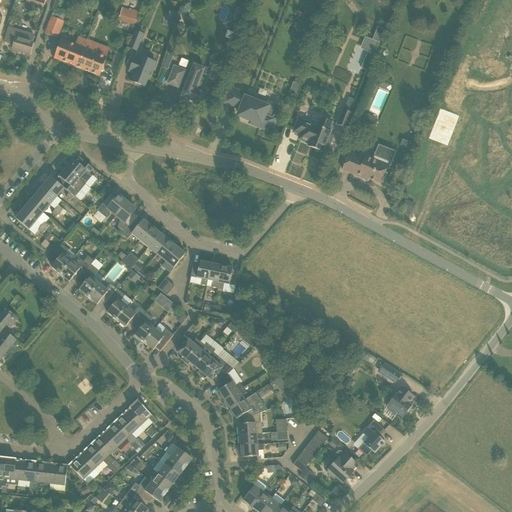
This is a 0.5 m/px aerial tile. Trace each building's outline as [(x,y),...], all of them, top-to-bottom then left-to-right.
[(118,20),(136,25),(140,11),(130,8),(129,9),(122,7),(118,20)] [(176,25),(180,14),(172,11),(168,22),(176,25)] [(52,17),(45,33),(45,34),(58,39),(58,38),(57,38),(64,21),(52,17)] [(9,28),(7,32),(4,42),(13,45),(12,50),(29,55),(33,43),(31,42),(34,35),(9,28)] [(138,52),(145,34),(134,30),(127,48),(138,52)] [(61,40),(54,58),(73,66),(77,55),(80,56),(83,49),(61,40)] [(99,77),(103,68),(107,58),(83,49),(80,56),(77,55),(73,66),(99,76),(99,77)] [(168,54),(163,68),(168,70),(173,56),(168,54)] [(135,56),(133,62),(129,72),(133,73),(130,81),(144,87),(148,79),(149,80),(156,62),(139,56),(138,57),(135,56)] [(182,58),(179,65),(186,68),(189,61),(182,58)] [(205,68),(195,64),(182,96),(202,104),(206,93),(203,92),(208,79),(202,77),(205,68)] [(179,89),(187,70),(174,65),(166,84),(179,89)] [(230,86),(228,93),(224,102),(241,109),(238,116),(260,124),(259,127),(271,132),(281,106),(230,86)] [(343,110),(337,125),(349,129),(355,115),(343,110)] [(378,120),(367,114),(363,122),(375,127),(378,120)] [(327,150),(330,141),(333,135),(331,135),(332,132),(330,131),(333,122),(320,117),(317,125),(315,125),(311,124),(311,122),(299,118),(293,132),(300,135),(299,139),(309,144),(308,146),(322,152),(323,149),(327,150)] [(403,140),(401,146),(409,149),(412,143),(403,140)] [(349,153),(346,161),(342,170),(363,178),(363,176),(380,183),(386,169),(390,171),(397,153),(379,145),(374,158),(365,155),(364,158),(349,153)] [(66,168),(85,185),(93,176),(89,173),(93,169),(84,161),(80,165),(73,160),(66,168)] [(64,188),(69,192),(74,196),(80,202),(84,197),(90,189),(85,185),(66,168),(55,181),(64,188)] [(57,197),(64,188),(55,181),(51,177),(43,186),(57,197)] [(50,205),(57,197),(43,186),(36,194),(50,205)] [(109,194),(105,191),(101,191),(99,195),(105,200),(109,194)] [(29,202),(43,214),(50,205),(36,194),(29,202)] [(109,213),(115,217),(128,201),(124,198),(123,199),(118,195),(116,198),(111,194),(97,211),(105,218),(109,213)] [(407,200),(402,210),(411,214),(416,204),(407,200)] [(125,234),(136,219),(138,217),(133,213),(136,210),(131,206),(132,204),(128,201),(115,217),(119,221),(118,228),(125,234)] [(36,221),(43,214),(29,202),(23,210),(36,221)] [(54,209),(55,209),(59,213),(60,213),(63,216),(67,212),(59,206),(54,209)] [(29,230),(36,221),(23,210),(18,216),(19,217),(17,220),(29,230)] [(125,234),(123,236),(127,239),(131,234),(140,241),(152,226),(151,226),(143,220),(140,223),(136,219),(125,234)] [(47,228),(43,224),(41,225),(38,230),(42,233),(47,228)] [(152,226),(140,241),(148,248),(160,233),(152,227),(152,226)] [(48,242),(53,236),(48,232),(43,237),(48,242)] [(168,240),(160,233),(148,248),(156,255),(169,240),(169,239),(168,240)] [(169,240),(156,255),(153,259),(161,266),(165,262),(165,261),(177,247),(169,240)] [(62,244),(48,261),(53,265),(51,267),(57,272),(60,275),(71,261),(65,255),(69,250),(62,244)] [(185,254),(177,247),(165,261),(165,262),(174,269),(185,254)] [(122,262),(127,256),(121,252),(117,257),(122,262)] [(88,256),(83,261),(76,256),(71,261),(60,275),(63,277),(69,282),(72,278),(77,282),(90,267),(91,265),(94,261),(88,256)] [(135,264),(127,257),(122,263),(131,269),(132,267),(135,264)] [(193,265),(189,283),(206,286),(211,264),(211,262),(203,261),(203,262),(200,262),(199,267),(193,265)] [(137,262),(133,268),(139,273),(143,268),(137,262)] [(206,286),(216,288),(217,288),(222,264),(214,263),(214,264),(211,264),(206,286)] [(235,286),(236,284),(238,274),(232,273),(233,268),(229,267),(230,266),(222,264),(217,288),(223,289),(224,284),(235,286)] [(85,295),(88,297),(99,284),(104,278),(103,278),(97,273),(98,271),(91,265),(90,267),(77,282),(82,286),(79,290),(85,295)] [(144,270),(141,274),(141,275),(146,278),(149,274),(144,270)] [(135,283),(140,277),(132,271),(128,277),(135,283)] [(175,286),(165,279),(158,288),(167,296),(175,286)] [(111,283),(106,289),(99,284),(88,297),(91,300),(97,305),(100,301),(105,305),(118,289),(111,283)] [(147,293),(152,287),(147,283),(142,289),(147,293)] [(116,320),(127,306),(121,300),(125,296),(118,289),(105,305),(110,309),(107,313),(113,318),(116,320)] [(161,294),(156,300),(162,306),(168,299),(161,294)] [(204,311),(212,312),(213,306),(206,304),(204,311)] [(146,312),(138,306),(134,312),(127,306),(116,320),(119,323),(119,322),(125,328),(128,324),(133,328),(146,312)] [(0,313),(0,361),(18,342),(5,330),(17,318),(5,308),(0,313)] [(155,329),(148,323),(153,318),(146,312),(133,328),(138,331),(135,335),(141,340),(144,343),(155,329)] [(181,324),(187,317),(181,312),(175,319),(181,324)] [(225,323),(220,319),(216,323),(216,324),(221,328),(225,323)] [(239,330),(231,323),(227,328),(235,334),(239,330)] [(155,348),(160,352),(173,335),(159,324),(155,329),(144,343),(147,345),(153,350),(155,348)] [(184,362),(200,342),(196,338),(192,343),(183,336),(176,345),(180,349),(177,353),(182,357),(180,359),(184,362)] [(257,345),(250,338),(246,343),(253,349),(257,345)] [(195,367),(211,347),(206,343),(204,345),(200,342),(184,362),(188,365),(190,363),(195,367)] [(201,376),(217,356),(213,353),(215,350),(211,347),(195,367),(199,370),(197,373),(201,376)] [(368,354),(364,360),(374,366),(378,360),(368,354)] [(214,378),(218,382),(219,383),(233,369),(217,356),(201,376),(205,379),(207,377),(212,381),(214,378)] [(273,368),(269,362),(262,366),(267,373),(273,368)] [(401,375),(393,370),(384,364),(378,373),(387,378),(396,384),(401,375)] [(242,382),(233,369),(219,383),(223,388),(218,391),(220,394),(219,395),(223,401),(244,388),(240,383),(242,382)] [(275,382),(286,398),(292,394),(280,378),(275,382)] [(347,392),(354,382),(348,378),(341,388),(347,392)] [(413,397),(405,391),(401,387),(387,405),(403,417),(411,406),(408,404),(413,397)] [(247,393),(244,388),(223,401),(227,408),(229,407),(230,409),(230,410),(245,400),(242,396),(247,393)] [(256,393),(249,397),(245,400),(230,410),(230,409),(229,410),(233,417),(235,416),(237,419),(242,416),(243,419),(261,413),(261,412),(256,404),(261,400),(256,393)] [(140,427),(148,419),(153,424),(156,420),(139,402),(138,401),(138,400),(129,408),(131,410),(127,413),(140,427)] [(137,440),(132,435),(140,427),(127,413),(124,416),(122,414),(114,422),(134,443),(137,440)] [(262,434),(262,428),(261,413),(243,419),(245,424),(238,424),(239,428),(237,428),(238,436),(262,434)] [(287,431),(287,420),(276,420),(277,432),(287,431)] [(371,451),(375,454),(385,442),(379,437),(385,430),(374,420),(368,427),(367,427),(362,433),(368,438),(364,443),(358,450),(363,453),(366,457),(371,451)] [(108,431),(105,434),(118,448),(121,452),(130,444),(131,446),(134,443),(114,422),(106,429),(108,431)] [(146,432),(152,438),(158,432),(152,426),(146,432)] [(287,431),(277,432),(277,441),(288,440),(287,431)] [(319,431),(315,436),(324,443),(328,439),(319,431)] [(99,436),(92,443),(118,471),(122,467),(115,461),(114,461),(109,456),(118,448),(105,434),(101,437),(99,436)] [(258,445),(258,440),(263,439),(262,434),(238,436),(239,444),(240,443),(241,446),(241,447),(258,445)] [(169,435),(165,440),(170,444),(174,439),(169,435)] [(315,436),(311,441),(321,448),(324,443),(315,436)] [(165,452),(166,453),(171,456),(186,468),(186,467),(192,459),(178,448),(177,448),(175,446),(179,441),(175,439),(171,444),(172,444),(165,452)] [(329,445),(334,449),(339,443),(334,439),(329,445)] [(136,444),(141,449),(145,446),(140,441),(136,444)] [(317,453),(321,448),(311,441),(307,445),(317,453)] [(108,467),(114,474),(115,474),(118,471),(92,443),(84,451),(85,452),(82,456),(95,470),(104,462),(109,467),(108,467)] [(136,444),(134,443),(131,446),(136,451),(139,448),(136,444)] [(241,454),(242,458),(258,456),(258,451),(264,450),(263,444),(258,445),(241,447),(241,446),(239,446),(240,455),(241,454)] [(313,457),(317,453),(307,445),(304,450),(313,457)] [(300,455),(309,462),(313,457),(304,450),(300,455)] [(359,458),(363,453),(358,450),(354,454),(359,458)] [(150,454),(147,451),(142,455),(146,459),(151,455),(150,454)] [(334,479),(336,477),(343,483),(353,471),(352,470),(357,465),(344,453),(343,453),(341,451),(338,451),(329,460),(329,462),(325,467),(328,470),(327,471),(328,471),(326,473),(334,479)] [(166,453),(160,461),(164,465),(179,476),(185,468),(186,468),(171,456),(166,453)] [(306,467),(309,462),(300,455),(296,460),(306,467)] [(69,465),(84,481),(95,470),(82,456),(78,459),(77,457),(68,465),(69,466),(69,465)] [(5,458),(2,487),(6,487),(7,479),(18,480),(21,462),(16,461),(16,459),(5,458)] [(21,462),(18,480),(30,482),(29,490),(28,490),(27,496),(32,496),(33,490),(36,461),(26,460),(25,462),(21,462)] [(134,460),(130,464),(138,472),(142,467),(136,461),(135,461),(134,460)] [(302,472),(306,467),(296,460),(293,464),(302,472)] [(38,483),(49,484),(51,465),(47,465),(47,462),(36,461),(33,490),(37,491),(38,483)] [(164,465),(160,461),(153,470),(157,473),(172,485),(179,476),(164,465)] [(50,485),(65,486),(68,465),(57,464),(56,466),(51,465),(49,484),(50,485)] [(314,475),(306,468),(299,476),(307,483),(314,475)] [(157,473),(151,482),(166,493),(172,485),(157,473)] [(135,491),(138,493),(148,501),(152,497),(159,502),(166,494),(166,493),(151,482),(145,477),(139,486),(136,484),(132,489),(135,491)] [(84,495),(90,493),(87,486),(81,489),(84,495)] [(263,492),(254,486),(243,500),(252,507),(263,492)] [(258,511),(261,511),(272,498),(268,495),(271,490),(267,487),(263,492),(252,507),(258,511)] [(148,501),(138,493),(135,491),(132,489),(131,488),(121,502),(133,511),(146,511),(149,509),(146,507),(145,505),(148,501),(149,502),(150,502),(148,501)] [(313,498),(317,494),(312,490),(308,494),(313,498)] [(275,511),(281,505),(284,500),(276,494),(272,498),(261,511),(275,511)] [(325,501),(317,494),(313,498),(312,500),(321,507),(325,501)] [(90,501),(93,498),(91,495),(85,500),(86,504),(90,501)] [(90,501),(86,504),(85,511),(86,511),(91,511),(94,511),(96,506),(95,505),(93,503),(90,501)] [(58,506),(62,510),(67,506),(62,502),(58,506)] [(133,511),(121,502),(112,511),(133,511)]
